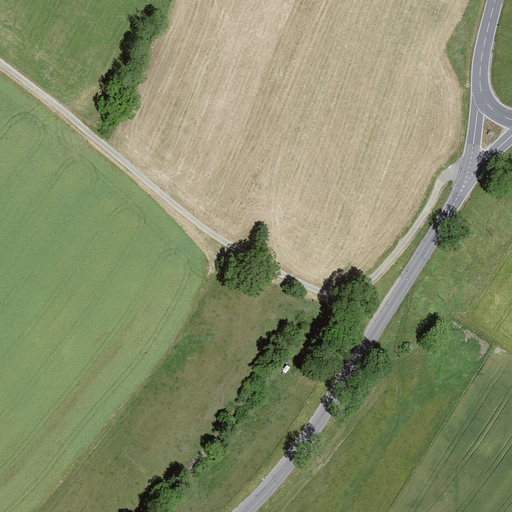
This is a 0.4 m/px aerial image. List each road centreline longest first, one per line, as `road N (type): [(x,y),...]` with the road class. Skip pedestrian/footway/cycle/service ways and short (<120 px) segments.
road 1 (unclassified): [(0,60),(219,236),(327,290),(345,294),(385,268),(442,177),(468,169)]
road 2 (tertiary): [(465,184),(289,461),(240,511)]
